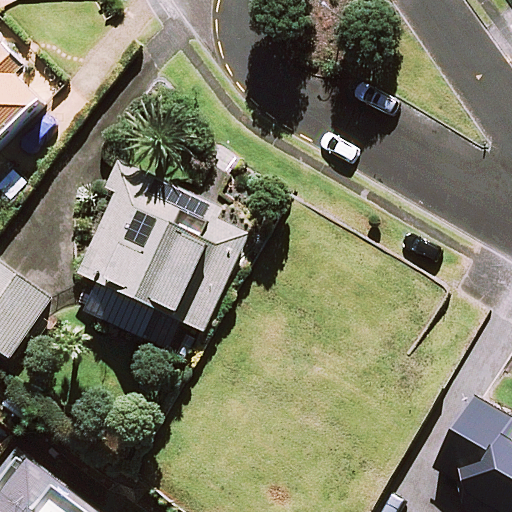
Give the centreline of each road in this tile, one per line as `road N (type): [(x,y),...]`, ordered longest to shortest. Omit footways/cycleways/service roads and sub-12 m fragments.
road 1 (residential): [(511,212),(478,201),(269,81),(254,26),(261,0)]
road 2 (residential): [(434,0),(511,133)]
